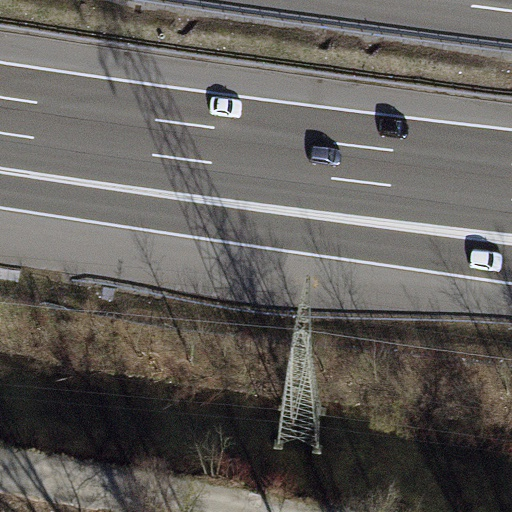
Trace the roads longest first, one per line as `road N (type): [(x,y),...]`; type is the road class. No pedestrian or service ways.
road 1 (motorway): [(0,162),(175,216),(511,264)]
road 2 (motorway): [(0,123),(511,182)]
road 3 (track): [(0,457),(282,511)]
